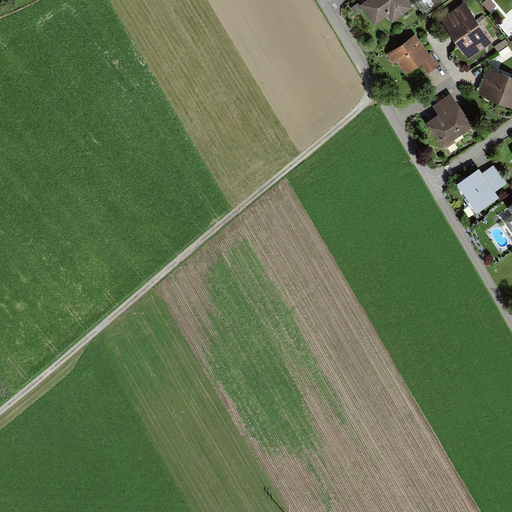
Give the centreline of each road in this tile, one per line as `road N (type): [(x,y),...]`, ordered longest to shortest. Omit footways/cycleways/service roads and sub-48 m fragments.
road 1 (track): [(0,410),(375,90)]
road 2 (residential): [(323,0),(431,181)]
road 3 (track): [(431,181),(511,320)]
